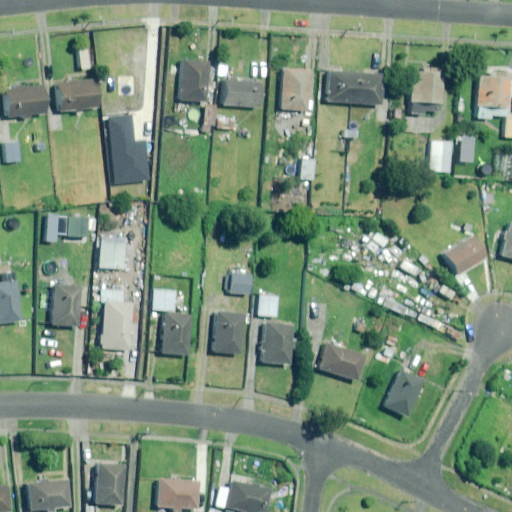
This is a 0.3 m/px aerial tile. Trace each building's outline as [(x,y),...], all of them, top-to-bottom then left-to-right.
[(133,91),(133,53),(107,53),(106,102),(124,102),(124,91),(133,91)] [(203,62),(177,60),(175,100),(200,102),(203,62)] [(306,71),(278,69),(275,109),(303,111),(306,71)] [(440,74),(408,71),(404,113),(421,115),(422,110),(436,112),(440,74)] [(378,76),(326,72),(323,102),(375,106),(378,76)] [(506,74),(473,72),(472,95),(474,95),(473,118),(488,119),(488,115),(504,116),(506,74)] [(255,82),(220,79),(218,105),(253,108),(255,82)] [(92,109),(89,80),(51,83),(54,112),(92,109)] [(41,114),(39,86),(0,89),(2,116),(41,114)] [(511,117),(501,118),(501,138),(511,137),(511,117)] [(356,129),(341,125),(338,136),(354,139),(356,129)] [(468,131),(457,131),(456,165),(467,165),(468,131)] [(144,159),(145,136),(126,136),(125,158),(144,159)] [(363,142),(347,140),(346,150),(362,151),(363,142)] [(447,142),(427,141),(426,171),(446,172),(447,142)] [(13,142),(0,144),(0,151),(2,164),(17,161),(13,142)] [(310,180),(311,159),(297,158),(296,179),(310,180)] [(85,217),(64,216),(62,237),(83,238),(85,217)] [(511,225),(505,224),(497,257),(511,260),(511,225)] [(480,259),(466,236),(437,253),(451,276),(480,259)] [(121,239),(97,238),(96,268),(120,269),(121,239)] [(245,275),(225,274),(224,293),(244,295),(245,275)] [(0,323),(15,322),(11,282),(0,283),(0,323)] [(75,287),(48,285),(45,325),(72,327),(75,287)] [(91,289),(90,302),(86,348),(124,351),(128,304),(118,303),(119,291),(91,289)] [(170,311),(171,291),(149,290),(148,310),(170,311)] [(274,296),(255,296),(254,316),(273,317),(274,296)] [(240,315),(210,312),(206,352),(236,354),(240,315)] [(184,356),(186,316),(158,314),(155,354),(184,356)] [(287,325),(261,323),(258,363),(284,365),(287,325)] [(360,356),(322,344),(314,370),(352,382),(360,356)] [(418,381),(394,370),(378,407),(402,418),(418,381)] [(511,431),(507,429),(495,453),(511,461),(511,431)] [(118,466),(92,464),(90,505),(115,506),(118,466)] [(194,482),(153,478),(151,507),(192,511),(194,482)] [(64,508),(61,480),(23,484),(26,511),(64,508)] [(260,511),(266,490),(227,480),(225,490),(215,487),(211,506),(234,511),(260,511)]
